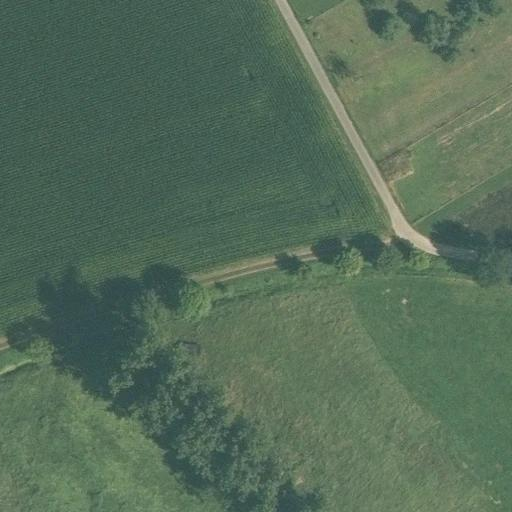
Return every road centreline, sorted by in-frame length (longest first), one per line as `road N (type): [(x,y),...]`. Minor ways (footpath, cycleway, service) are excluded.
road 1 (track): [(415,255),(232,289),(0,363)]
road 2 (track): [(284,0),(415,255),(511,272)]
